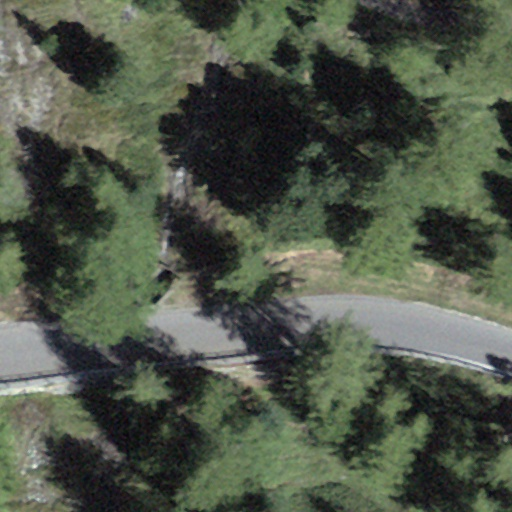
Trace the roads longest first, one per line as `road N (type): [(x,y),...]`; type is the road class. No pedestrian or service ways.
road 1 (secondary): [(0,355),(335,322),(418,328),(511,353)]
road 2 (track): [(511,36),(374,0)]
